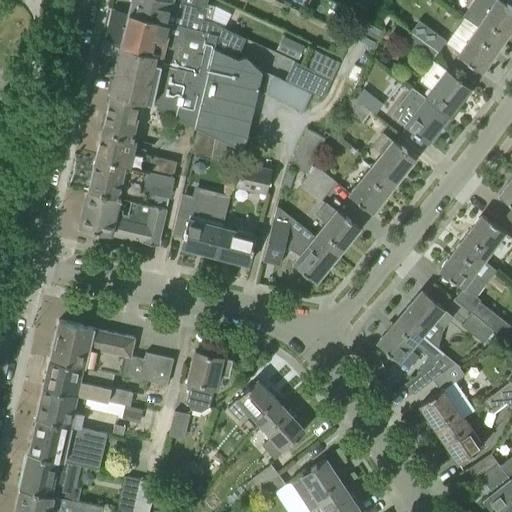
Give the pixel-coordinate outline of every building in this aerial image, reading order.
[(237,57),(243,44),(245,39),(210,22),(203,19),(205,13),(201,12),(201,10),(166,0),(131,0),(128,14),(167,23),(208,33),(218,37),(215,48),(236,58),(237,57)] [(166,0),(201,10),(201,12),(205,13),(203,19),(210,22),(214,6),(202,3),(202,0),(166,0)] [(479,0),(476,5),(485,12),(475,26),(501,45),(511,28),(511,8),(499,0),(479,0)] [(381,12),(375,21),(382,26),(388,16),(381,12)] [(128,14),(121,45),(157,53),(155,62),(200,72),(201,63),(205,46),(208,33),(167,23),(128,14)] [(374,48),(384,28),(361,16),(351,36),(374,48)] [(437,51),(445,40),(418,20),(410,31),(415,35),(437,51)] [(501,45),(475,26),(455,55),(481,73),(501,45)] [(437,51),(415,35),(410,31),(405,37),(406,44),(430,62),(437,51)] [(109,94),(141,101),(141,105),(156,109),(196,128),(190,151),(239,161),(240,162),(247,133),(261,72),(246,57),(237,57),(236,58),(215,48),(218,37),(208,33),(205,46),(201,63),(200,72),(155,62),(157,53),(121,45),(109,94)] [(329,52),(341,57),(348,41),(335,36),(329,52)] [(302,47),(290,41),(284,55),(296,61),(302,47)] [(331,79),(339,62),(315,51),(307,67),(331,79)] [(430,89),(423,97),(448,116),(470,88),(437,62),(436,64),(433,62),(418,80),(430,89)] [(331,79),(307,67),(296,63),(287,82),(304,89),(322,98),(331,79)] [(283,80),(273,76),(264,95),(274,99),(283,80)] [(283,103),(292,85),(283,80),(274,99),(283,103)] [(302,89),(292,85),(283,103),(293,108),(302,89)] [(448,116),(423,97),(412,88),(390,116),(427,144),(448,116)] [(302,112),(311,94),(302,89),(293,108),(302,112)] [(362,89),(354,99),(364,107),(372,97),(362,89)] [(109,94),(101,131),(135,140),(136,137),(134,136),(141,105),(141,101),(109,94)] [(351,97),(343,108),(362,122),(370,112),(352,97),(351,97)] [(323,135),(322,135),(304,126),(300,135),(318,144),(323,135)] [(135,140),(101,131),(94,157),(149,172),(172,177),(176,162),(145,154),(145,150),(134,147),(136,141),(135,140)] [(379,153),(369,166),(393,186),(415,159),(390,139),(382,132),(371,146),(379,153)] [(295,145),(314,154),(318,144),(300,135),(295,145)] [(310,163),(314,154),(295,145),(291,154),(310,163)] [(291,154),(287,163),(305,172),(310,163),(291,154)] [(166,204),(168,196),(172,177),(149,172),(94,157),(87,189),(147,204),(148,200),(166,204)] [(270,169),(240,162),(239,161),(233,184),(265,192),(270,169)] [(329,191),(336,182),(315,166),(308,174),(329,191)] [(393,186),(369,166),(347,193),(371,213),(393,186)] [(294,175),(286,173),(286,172),(282,185),(289,188),(294,175)] [(300,184),(321,201),(329,191),(308,174),(300,184)] [(511,177),(498,196),(511,206),(511,177)] [(172,233),(183,236),(180,247),(213,256),(221,226),(229,195),(194,186),(191,196),(181,193),(172,233)] [(147,204),(87,189),(78,227),(157,246),(165,208),(147,204)] [(313,235),(337,255),(359,228),(335,209),(334,209),(324,201),(314,214),(324,222),(313,235)] [(459,242),(484,261),(505,233),(480,215),(459,242)] [(279,265),(289,224),(272,220),(262,261),(279,265)] [(221,226),(213,256),(248,265),(255,235),(221,226)] [(316,282),(337,255),(313,235),(291,263),(316,282)] [(495,270),(484,261),(459,242),(438,270),(463,289),(463,288),(475,297),(495,270)] [(420,290),(397,317),(422,337),(434,322),(442,329),(452,317),(420,290)] [(465,309),(470,313),(493,331),(505,341),(511,331),(511,326),(474,298),(465,309)] [(470,313),(461,326),(482,343),(493,331),(470,313)] [(422,337),(397,317),(376,343),(400,363),(422,337)] [(58,320),(49,359),(83,367),(98,370),(114,374),(167,386),(173,359),(145,352),(144,359),(130,356),(135,338),(105,331),(58,320)] [(185,401),(191,410),(200,412),(209,407),(213,389),(217,376),(227,378),(231,361),(195,351),(185,390),(188,390),(185,401)] [(413,394),(432,380),(454,363),(442,354),(430,363),(429,361),(419,369),(421,371),(404,383),(413,394)] [(110,387),(114,374),(83,367),(49,359),(43,386),(128,406),(131,392),(110,387)] [(377,363),(376,364),(373,369),(380,381),(386,378),(377,363)] [(432,380),(439,391),(418,405),(437,434),(463,416),(473,410),(454,381),(464,375),(459,367),(454,363),(432,380)] [(245,413),(257,426),(280,405),(257,379),(234,400),(234,401),(227,408),(238,420),(245,413)] [(43,386),(35,417),(80,427),(83,413),(73,411),(75,402),(84,404),(83,408),(117,416),(117,418),(140,423),(144,410),(128,406),(43,386)] [(280,405),(257,426),(268,438),(261,445),(273,459),(304,431),(280,405)] [(189,414),(174,410),(168,436),(183,439),(189,414)] [(463,416),(437,434),(457,463),(483,446),(463,416)] [(80,427),(35,417),(27,452),(63,460),(80,464),(98,469),(106,434),(80,427)] [(80,464),(63,460),(27,452),(19,487),(51,494),(63,497),(63,498),(78,501),(81,487),(76,486),(80,464)] [(490,454),(467,469),(474,479),(497,463),(490,454)] [(511,455),(499,465),(510,478),(511,480),(511,455)] [(325,459),(290,482),(309,511),(344,487),(325,459)] [(259,488),(277,474),(270,464),(248,481),(243,485),(250,495),(259,488)] [(266,498),(285,484),(277,474),(259,488),(266,498)] [(124,476),(116,510),(125,511),(133,511),(141,479),(124,476)] [(191,486),(195,489),(199,492),(200,492),(207,483),(198,476),(191,486)] [(491,511),(511,511),(511,480),(510,478),(482,500),(491,511)] [(19,487),(13,511),(100,511),(101,507),(98,506),(78,501),(63,498),(63,497),(51,494),(19,487)] [(359,511),(344,487),(309,511),(359,511)] [(195,498),(188,492),(183,498),(190,504),(195,498)]
